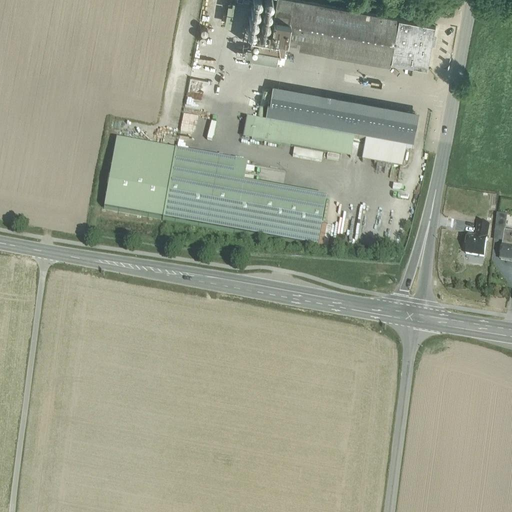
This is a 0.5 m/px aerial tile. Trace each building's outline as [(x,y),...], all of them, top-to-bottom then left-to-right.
[(400,18),(301,0),(275,0),(273,18),(270,35),(287,38),(299,40),(393,57),(400,18)] [(436,25),(400,18),(393,57),(392,61),(428,68),(436,25)] [(287,38),(270,35),(259,35),(257,50),(244,47),(243,56),(275,62),(276,53),(284,55),(287,38)] [(391,64),(392,61),(393,57),(299,40),(298,47),(391,64)] [(216,83),(190,78),(185,101),(212,106),(216,83)] [(271,91),(419,118),(420,111),(272,84),(271,91)] [(419,118),(271,91),(265,123),(354,139),(365,141),(406,148),(413,150),(419,118)] [(228,112),(231,106),(228,100),(222,98),(216,100),(214,106),(216,112),(222,115),(228,112)] [(252,141),(255,121),(246,119),(242,139),(252,141)] [(265,123),(255,121),(252,141),(262,142),(265,123)] [(265,123),(262,142),(350,159),(354,139),(265,123)] [(104,209),(164,221),(176,152),(116,141),(104,209)] [(406,148),(365,141),(362,161),(403,168),(406,148)] [(235,162),(176,152),(164,221),(270,240),(279,190),(244,184),(232,182),(235,162)] [(247,164),(235,162),(232,182),(244,184),(247,164)] [(279,190),(270,240),(317,248),(326,199),(279,190)] [(507,215),(497,214),(494,239),(503,240),(504,236),(504,233),(505,233),(507,215)] [(487,232),(477,231),(476,237),(469,236),(466,254),(483,257),(486,239),(487,232)] [(511,237),(504,236),(503,240),(502,246),(511,247),(511,237)] [(511,247),(502,246),(500,260),(511,261),(511,247)]
